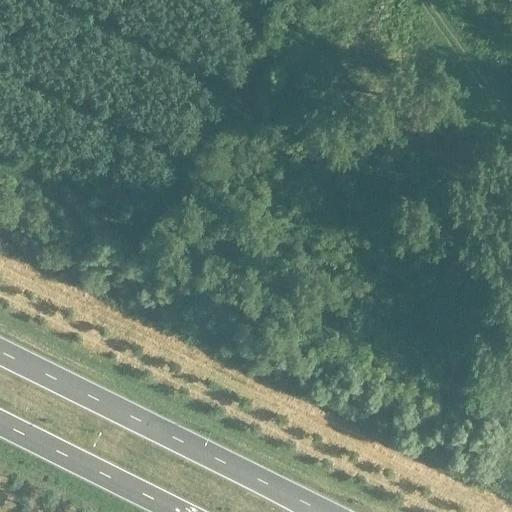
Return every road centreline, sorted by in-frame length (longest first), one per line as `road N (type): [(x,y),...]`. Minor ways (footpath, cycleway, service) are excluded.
road 1 (trunk): [(317,511),(0,353)]
road 2 (trunk): [(0,423),(178,511)]
